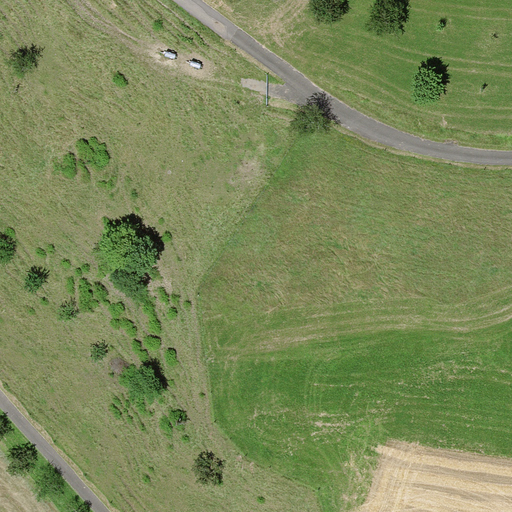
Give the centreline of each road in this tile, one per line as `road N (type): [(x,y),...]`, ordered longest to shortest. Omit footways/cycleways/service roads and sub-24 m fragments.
road 1 (unclassified): [(189,0),(349,115),(434,148),(511,152)]
road 2 (track): [(80,0),(139,44),(210,76),(275,97),(326,98)]
road 3 (unclassified): [(0,395),(100,511)]
